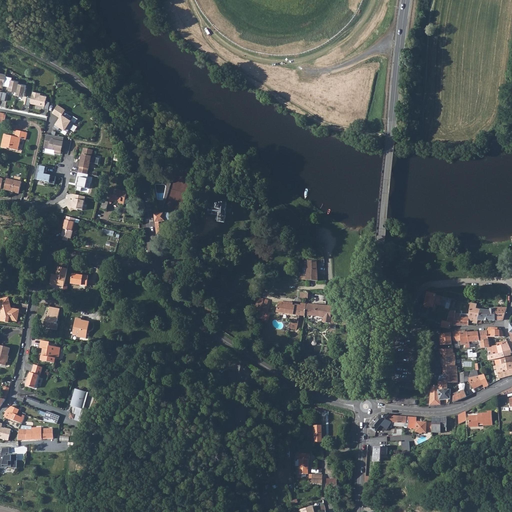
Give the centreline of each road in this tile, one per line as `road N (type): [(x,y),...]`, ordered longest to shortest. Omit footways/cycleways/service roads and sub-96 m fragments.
road 1 (tertiary): [(405,0),(375,304)]
road 2 (tertiary): [(158,268),(137,168),(110,111),(68,72),(0,36)]
road 3 (residential): [(158,268),(68,254),(47,260),(13,399),(0,415)]
road 4 (tertiary): [(347,404),(294,385),(198,323),(158,268)]
road 5 (residential): [(260,181),(309,214),(324,235),(331,301),(375,304)]
road 6 (tertiary): [(383,407),(444,411),(511,381)]
road 7 (residential): [(412,318),(428,285),(511,283)]
